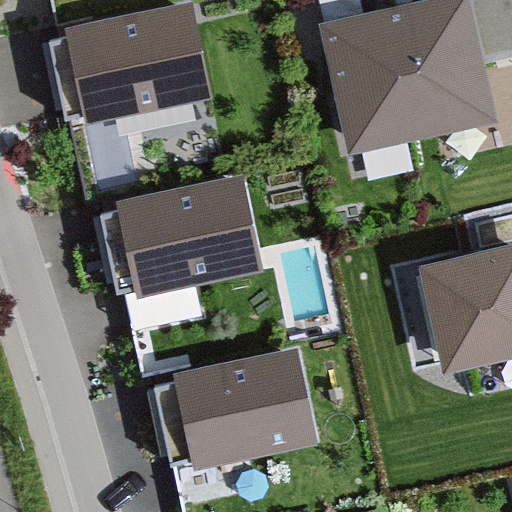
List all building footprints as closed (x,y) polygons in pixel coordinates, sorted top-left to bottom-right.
[(491,120),(462,2),(332,34),(362,152),(491,120)] [(199,88),(180,9),(70,35),(90,115),(199,88)] [(257,261),(240,181),(125,206),(143,286),(257,261)] [(511,349),(511,249),(433,268),(455,362),(511,349)] [(307,437),(288,353),(180,377),(199,462),(307,437)]
